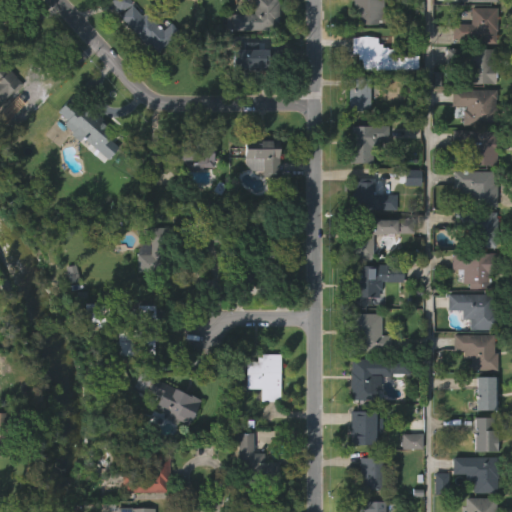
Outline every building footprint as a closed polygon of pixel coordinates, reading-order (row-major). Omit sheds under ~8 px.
[(130,0),(133,5),(138,0),(139,0),(149,10),(148,11),(159,25),(164,20),(168,20),(180,33),(160,52),(152,43),(149,46),(122,16),(126,11),(121,12),(115,0),(130,0)] [(275,0),(275,22),(273,22),(273,25),(249,25),(249,0),(275,0)] [(380,0),(380,24),(353,24),(353,9),(349,9),(349,0),(380,0)] [(496,25),(496,48),(472,48),(472,39),(451,39),(451,23),(473,23),(473,6),(496,6),(496,25)] [(245,28),(231,28),(231,39),(246,39),(245,28)] [(128,47),(120,32),(105,40),(114,55),(128,47)] [(270,37),(270,47),(281,47),(280,68),(231,67),(232,36),(270,37)] [(373,37),(373,43),(378,44),(378,47),(390,48),(389,69),(355,68),(355,56),(348,56),(348,37),(373,37)] [(151,96),(164,84),(129,46),(116,58),(151,96)] [(495,65),(494,83),(462,82),(463,62),(445,62),(445,47),(493,49),(493,63),(495,63),(495,65)] [(0,60),(24,84),(15,94),(12,92),(3,103),(0,100),(0,60)] [(367,78),(366,114),(344,113),(345,78),(367,78)] [(491,89),(491,125),(459,125),(459,110),(462,110),(462,106),(447,106),(447,89),(491,89)] [(83,104),(86,107),(87,106),(116,129),(106,140),(103,138),(96,147),(85,138),(82,142),(72,134),(74,131),(65,124),(81,104),(83,104)] [(0,141),(17,128),(0,106),(0,141)] [(365,163),(345,163),(346,125),(385,126),(385,140),(375,140),(375,144),(365,144),(365,163)] [(494,143),(494,166),(463,166),(463,146),(451,146),(451,130),(494,130),(494,143)] [(104,203),(114,191),(106,185),(112,176),(64,139),(52,154),(62,162),(58,167),(104,203)] [(260,139),(260,140),(282,140),(282,178),(264,178),(264,171),(253,171),(246,163),(246,139),(260,139)] [(215,144),(215,166),(205,166),(205,170),(188,170),(187,161),(163,164),(162,149),(182,149),(182,145),(215,144)] [(490,171),(490,183),(494,183),(494,208),(465,208),(465,195),(457,195),(457,188),(449,188),(449,171),(490,171)] [(371,180),(371,181),(377,181),(377,192),(372,192),(372,194),(394,194),(394,210),(343,209),(343,192),(350,192),(350,178),(371,178),(371,180)] [(274,181),(240,182),(241,213),(259,213),(259,219),(275,219),(274,181)] [(181,212),(209,211),(208,187),(170,187),(171,206),(181,206),(181,212)] [(172,272),(139,272),(139,254),(151,254),(151,243),(153,243),(152,228),(196,227),(196,223),(200,223),(200,217),(211,217),(211,212),(221,212),(221,242),(172,242),(172,272)] [(493,212),(492,248),(468,248),(468,233),(467,233),(467,227),(449,227),(450,212),(493,212)] [(414,217),(413,233),(373,232),(372,257),(347,256),(348,231),(350,231),(350,217),(394,219),(394,217),(414,217)] [(282,246),(282,261),(262,261),(264,231),(279,232),(278,246),(282,246)] [(255,245),(254,284),(237,283),(238,265),(231,265),(231,244),(255,245)] [(493,273),(493,275),(484,275),(484,288),(466,288),(466,284),(459,284),(458,274),(447,274),(447,253),(492,252),(493,273)] [(380,264),(380,271),(382,271),(382,265),(400,265),(400,282),(378,282),(378,289),(376,289),(376,298),(351,298),(351,288),(346,288),(347,273),(349,273),(349,265),(375,266),(375,264),(380,264)] [(145,287),(133,286),(132,307),(159,309),(162,270),(146,269),(145,287)] [(494,311),(494,329),(469,329),(470,318),(459,318),(459,311),(442,311),(443,294),(496,294),(496,311),(494,311)] [(157,305),(157,318),(159,318),(159,341),(155,341),(155,356),(120,356),(120,331),(139,330),(139,305),(157,305)] [(397,324),(398,311),(381,310),(380,323),(397,324)] [(388,348),(388,354),(350,353),(351,336),(344,336),(345,313),(378,314),(377,335),(388,335),(388,348)] [(491,351),(491,353),(494,353),(494,371),(466,371),(466,359),(460,359),(460,350),(448,350),(448,334),(491,334),(491,351)] [(276,354),(277,401),(257,402),(256,389),(242,390),(241,362),(253,362),(253,355),(276,354)] [(371,376),(371,386),(376,386),(376,399),(350,399),(350,390),(348,390),(349,371),(350,371),(350,358),(409,359),(409,373),(391,373),(391,376),(371,376)] [(495,409),(475,409),(475,376),(495,377),(495,409)] [(156,377),(177,387),(178,386),(203,397),(190,424),(181,419),(178,424),(166,417),(168,413),(156,406),(160,397),(149,391),(156,377)] [(275,396),(253,396),(253,405),(241,405),(242,431),(256,430),(256,442),(276,442),(275,396)] [(371,445),(345,446),(345,412),(371,411),(371,445)] [(0,412),(9,412),(9,450),(0,449),(0,412)] [(482,418),(482,429),(485,429),(485,451),(472,451),(472,417),(482,417),(482,418)] [(196,442),(149,420),(143,434),(155,439),(150,450),(162,455),(161,458),(183,469),(196,442)] [(248,431),(248,452),(262,452),(262,462),(275,462),(275,485),(238,484),(238,463),(231,463),(231,431),(248,431)] [(419,449),(397,449),(397,434),(419,434),(419,449)] [(168,445),(168,455),(172,455),(172,492),(124,492),(124,473),(148,472),(148,461),(144,461),(144,468),(128,468),(128,445),(168,445)] [(345,452),(344,485),(369,486),(370,453),(345,452)] [(382,457),(382,490),(358,490),(358,482),(356,482),(356,457),(382,457)] [(498,457),(498,478),(496,478),(496,493),(471,493),(471,481),(464,481),(464,475),(450,475),(450,457),(498,457)] [(233,511),(272,511),(272,504),(259,504),(259,495),(249,495),(248,475),(232,476),(233,511)] [(417,475),(395,475),(395,490),(417,490),(417,475)] [(163,511),(163,495),(140,495),(140,511),(163,511)] [(492,511),(460,511),(461,498),(492,498),(492,511)] [(382,511),(350,511),(351,501),(382,501),(382,511)]
